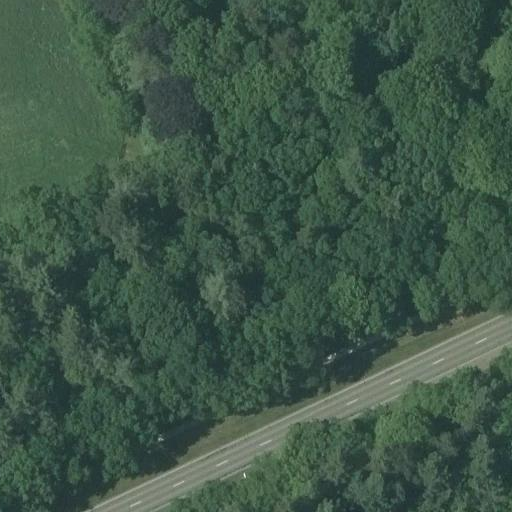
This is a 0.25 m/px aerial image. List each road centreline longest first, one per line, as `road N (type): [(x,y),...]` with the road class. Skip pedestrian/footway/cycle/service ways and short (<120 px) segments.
road 1 (track): [(511,248),(477,227),(263,213),(219,227),(91,330),(0,371)]
road 2 (unknown): [(0,227),(258,126),(348,116),(477,227)]
road 3 (primary): [(119,511),(511,327)]
